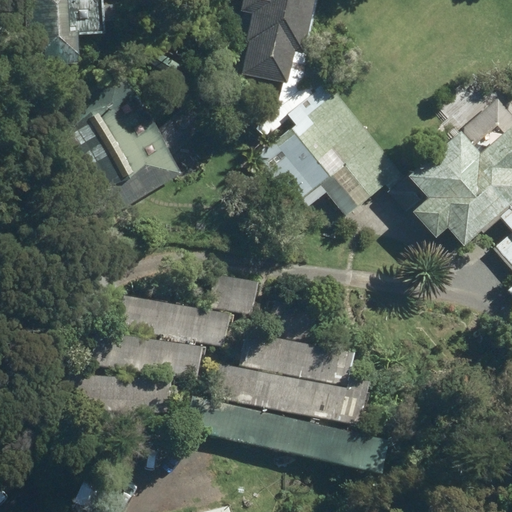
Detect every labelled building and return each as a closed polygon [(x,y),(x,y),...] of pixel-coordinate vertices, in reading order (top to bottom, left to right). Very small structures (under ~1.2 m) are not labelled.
[(40,0),(38,61),(85,63),(86,36),(111,37),(112,0),(40,0)] [(292,80),(310,0),(242,0),(227,65),(292,80)] [(401,173),(327,81),(286,113),(295,125),(257,156),(302,211),(326,191),(347,216),(401,173)] [(122,90),(57,129),(114,214),(174,173),(122,90)] [(511,115),(497,98),(407,176),(427,199),(412,212),(436,240),(448,229),(465,249),(500,218),(511,231),(493,246),(511,267),(511,115)] [(205,307),(252,315),(258,280),(212,272),(205,307)] [(225,349),(231,316),(101,292),(95,326),(225,349)] [(247,328),(239,365),(350,387),(358,351),(247,328)] [(197,380),(202,349),(91,332),(86,363),(197,380)] [(367,392),(223,365),(217,398),(361,425),(367,392)] [(170,414),(171,381),(69,377),(68,410),(170,414)] [(370,432),(207,404),(201,440),(364,469),(370,432)]
